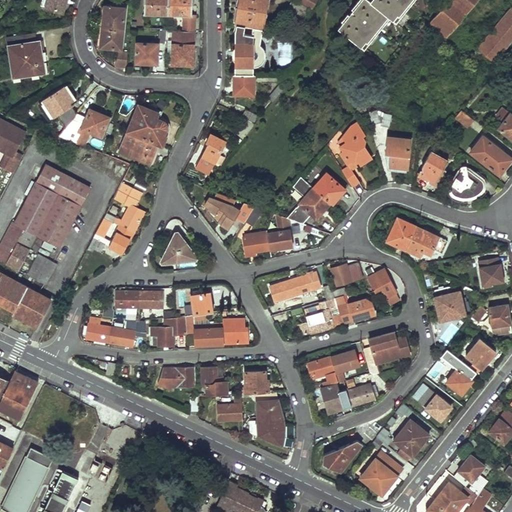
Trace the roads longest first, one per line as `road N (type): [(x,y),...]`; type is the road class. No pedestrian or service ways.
road 1 (secondary): [(52,365),(293,477)]
road 2 (residential): [(279,352),(134,358),(62,345)]
road 3 (residential): [(359,246),(362,213),(383,197),(463,219),(511,218)]
road 4 (residential): [(305,432),(390,401),(425,354),(419,313)]
road 5 (residential): [(87,0),(82,44),(98,71),(139,85),(210,87)]
road 6 (residential): [(396,511),(511,365)]
road 7 (residential): [(419,313),(279,352)]
road 8 (residential): [(234,273),(359,246)]
